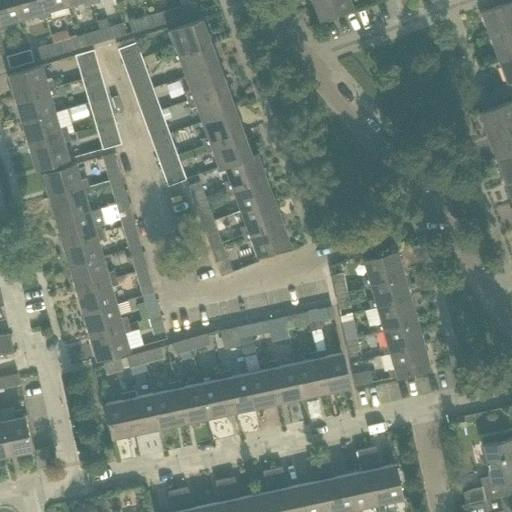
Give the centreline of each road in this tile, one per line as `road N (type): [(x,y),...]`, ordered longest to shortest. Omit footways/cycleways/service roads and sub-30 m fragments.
road 1 (residential): [(432,217),(201,291),(184,282),(104,46)]
road 2 (residential): [(70,484),(435,402)]
road 3 (residential): [(70,484),(45,367),(10,297),(0,245)]
road 4 (residential): [(432,217),(303,56)]
road 5 (residential): [(303,56),(469,0)]
